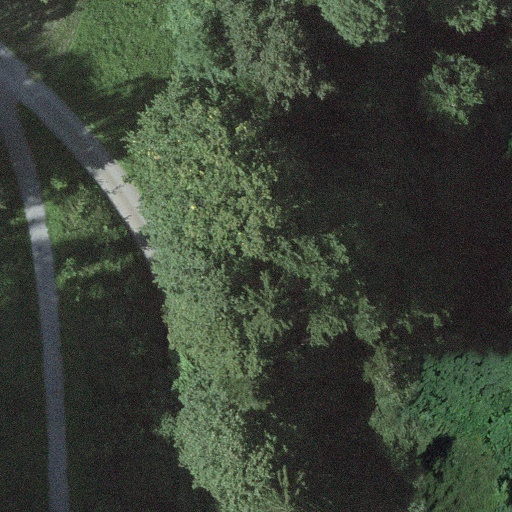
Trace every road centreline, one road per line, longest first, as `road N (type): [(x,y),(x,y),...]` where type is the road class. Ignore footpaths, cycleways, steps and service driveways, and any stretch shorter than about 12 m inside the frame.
road 1 (unclassified): [(258,511),(120,194),(0,67)]
road 2 (track): [(0,103),(41,215),(59,303),(72,511)]
